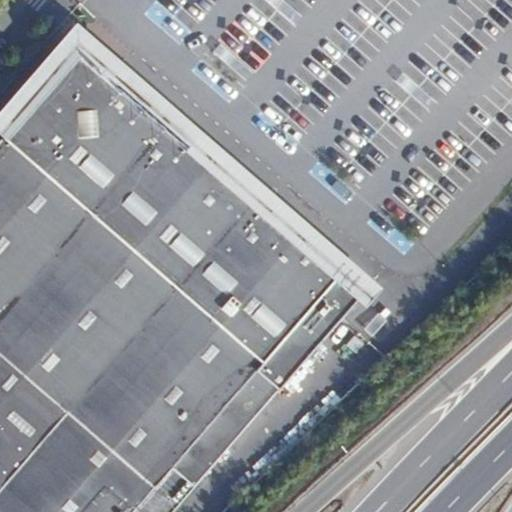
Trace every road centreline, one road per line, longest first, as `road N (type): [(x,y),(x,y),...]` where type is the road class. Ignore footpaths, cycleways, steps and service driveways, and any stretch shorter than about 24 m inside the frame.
road 1 (primary): [(511,347),(317,511)]
road 2 (primary): [(511,378),(384,511)]
